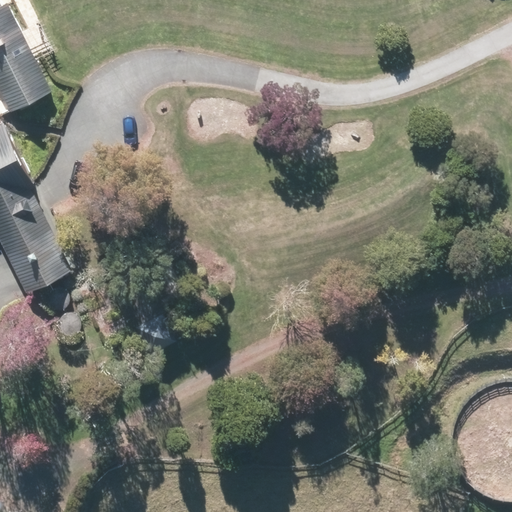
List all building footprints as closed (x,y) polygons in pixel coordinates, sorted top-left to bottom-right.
[(53,96),(8,9),(3,11),(0,3),(0,89),(13,116),(53,96)] [(0,241),(28,297),(75,274),(34,192),(38,191),(6,127),(0,130),(0,241)] [(464,195),(446,193),(446,211),(462,212),(464,195)] [(447,243),(446,254),(456,254),(456,243),(447,243)] [(164,318),(138,331),(151,358),(177,345),(164,318)]
